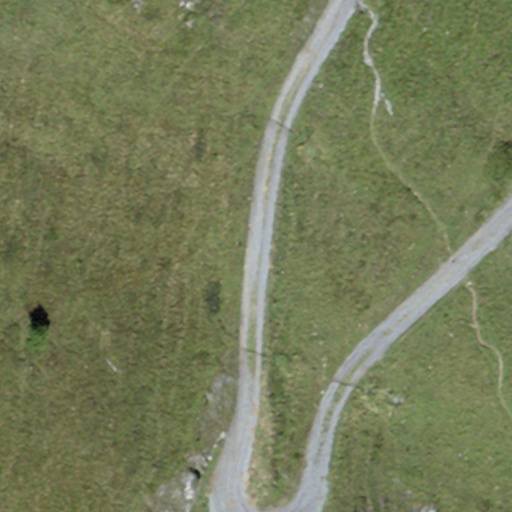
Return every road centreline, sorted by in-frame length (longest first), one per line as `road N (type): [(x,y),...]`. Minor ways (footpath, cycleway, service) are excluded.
road 1 (track): [(224,511),(219,499),(243,392),(275,91),(328,0)]
road 2 (track): [(511,223),(332,391),(292,511)]
